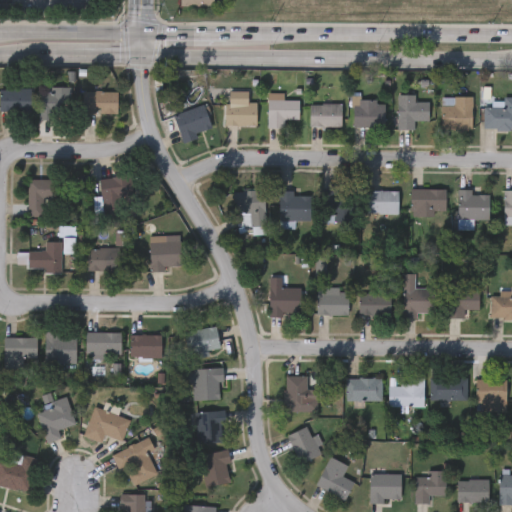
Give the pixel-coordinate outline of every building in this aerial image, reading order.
[(67,87),(67,119),(37,119),(37,92),(50,92),(50,87),(67,87)] [(0,111),(0,88),(29,88),(29,111),(0,111)] [(81,91),(115,91),(115,113),(81,113),(81,91)] [(266,93),(281,93),(281,100),(297,100),(297,119),(283,119),(282,127),(265,127),(266,93)] [(254,125),(224,125),(224,95),(244,95),(244,103),(254,103),(254,125)] [(470,128),(440,128),(440,97),(470,97),(470,128)] [(482,107),(490,107),(490,98),(501,98),(501,97),(511,97),(511,130),(482,130),(482,107)] [(352,128),(352,99),(383,99),(383,128),(352,128)] [(396,128),(396,101),(427,101),(427,121),(416,121),(416,128),(396,128)] [(339,127),(308,127),(308,103),(339,103),(339,127)] [(180,139),(172,114),(202,105),(210,129),(180,139)] [(103,211),(95,181),(126,173),(134,203),(103,211)] [(57,179),(57,198),(26,198),(26,179),(57,179)] [(334,197),(345,197),(345,218),(320,218),(320,188),(334,188),(334,197)] [(443,189),(443,215),(408,215),(408,189),(443,189)] [(487,220),(456,220),(456,189),(470,189),(470,194),(487,194),(487,220)] [(263,190),(263,224),(234,224),(234,190),(263,190)] [(305,220),(293,220),(293,228),(278,228),(278,190),(292,190),(292,195),(305,195),(305,220)] [(396,212),(364,212),(364,190),(396,190),(396,212)] [(511,224),(502,224),(502,190),(511,190),(511,224)] [(149,269),(148,236),(164,235),(164,241),(180,241),(181,268),(149,269)] [(43,250),(43,241),(59,241),(59,267),(25,267),(25,250),(43,250)] [(86,247),(117,247),(117,271),(86,271),(86,247)] [(402,315),(402,274),(413,274),(413,287),(434,287),(434,315),(402,315)] [(279,287),(299,287),(298,316),(267,316),(268,276),(279,276),(279,287)] [(511,317),(490,317),(490,296),(498,296),(498,290),(509,290),(509,286),(511,286),(511,317)] [(315,315),(315,287),(346,287),(346,315),(315,315)] [(479,287),(479,318),(446,318),(446,287),(479,287)] [(357,315),(357,292),(388,292),(388,315),(357,315)] [(185,356),(185,329),(216,329),(216,349),(206,349),(206,356),(185,356)] [(43,364),(43,332),(74,332),(74,364),(43,364)] [(119,332),(119,354),(84,354),(84,332),(119,332)] [(128,358),(128,335),(160,335),(160,358),(128,358)] [(2,368),(2,337),(34,337),(34,368),(2,368)] [(191,399),(191,368),(221,368),(221,382),(217,382),(217,399),(191,399)] [(315,411),(283,411),(283,376),(306,376),(306,396),(315,396),(315,411)] [(427,399),(428,377),(465,378),(465,399),(427,399)] [(380,378),(380,401),(344,401),(344,378),(380,378)] [(386,407),(386,385),(408,385),(408,378),(421,378),(421,407),(386,407)] [(475,379),(504,379),(504,411),(475,411),(475,379)] [(73,424),(56,429),(59,438),(45,442),(35,413),(46,409),(44,403),(64,397),(73,424)] [(102,435),(100,442),(82,437),(90,408),(128,419),(121,441),(102,435)] [(190,413),(223,410),(226,441),(193,444),(190,413)] [(310,438),(313,436),(321,453),(298,463),(285,435),(304,426),(310,438)] [(155,475),(132,485),(124,466),(117,469),(110,454),(147,438),(152,449),(146,452),(155,475)] [(229,482),(203,486),(198,454),(224,450),(229,482)] [(27,492),(0,486),(0,459),(18,464),(20,455),(34,458),(27,492)] [(344,500),(314,486),(328,457),(346,465),(340,477),(352,482),(344,500)] [(444,471),(444,496),(428,496),(428,503),(413,503),(412,477),(426,477),(426,471),(444,471)] [(368,474),(399,474),(399,502),(368,502),(368,474)] [(511,475),(511,504),(497,504),(497,475),(511,475)] [(456,480),(487,480),(487,502),(456,502),(456,480)] [(152,509),(152,511),(124,511),(124,509),(118,509),(118,495),(143,494),(143,510),(152,509)]
